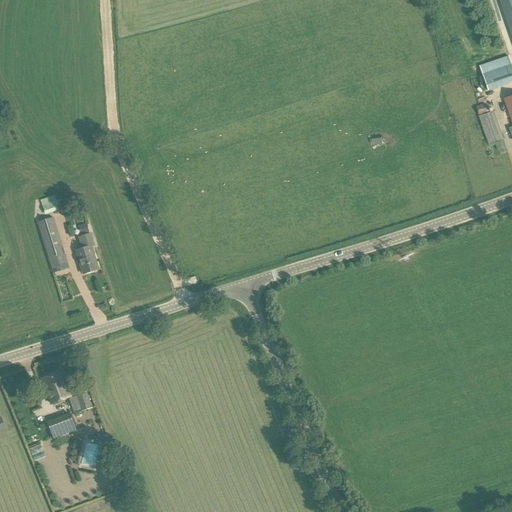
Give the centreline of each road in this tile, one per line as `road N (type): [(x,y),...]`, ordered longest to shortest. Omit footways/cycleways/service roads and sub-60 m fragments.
road 1 (track): [(185,303),(113,122),(106,0)]
road 2 (tertiary): [(241,285),(511,198)]
road 3 (tertiary): [(0,365),(241,285)]
road 4 (unclassified): [(339,511),(241,285)]
